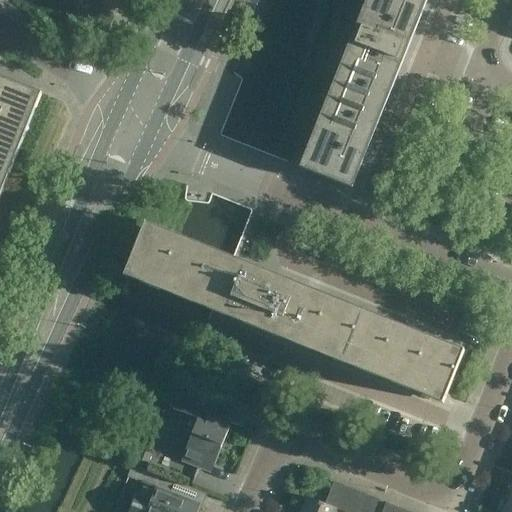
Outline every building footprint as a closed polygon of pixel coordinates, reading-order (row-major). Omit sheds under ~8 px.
[(114,12),(118,2),(119,1),(117,0),(103,0),(101,6),(114,12)] [(373,0),(306,169),(305,170),(348,187),(349,186),(348,186),(391,78),(393,79),(393,78),(392,77),(398,62),(399,63),(407,44),(405,44),(407,39),(422,0),(373,0)] [(0,199),(42,94),(0,76),(0,199)] [(184,240),(148,226),(127,278),(443,404),(446,398),(447,397),(447,394),(460,362),(462,359),(462,357),(465,352),(280,278),(281,276),(243,261),(242,263),(184,240)] [(251,407),(210,391),(208,396),(182,385),(173,409),(199,419),(186,452),(181,462),(210,474),(214,464),(215,464),(231,423),(243,428),(251,407)] [(200,511),(208,495),(148,471),(133,465),(128,478),(143,484),(131,511),(200,511)] [(337,509),(345,487),(334,482),(328,497),(321,494),(321,495),(319,495),(317,501),(337,509)] [(344,511),(348,511),(357,491),(345,487),(337,509),(344,511)] [(361,511),(368,496),(357,491),(348,511),(361,511)] [(374,511),(379,500),(368,496),(361,511),(374,511)] [(335,511),(337,509),(317,501),(308,498),(302,511),(335,511)] [(395,511),(398,508),(387,503),(383,511),(395,511)]
